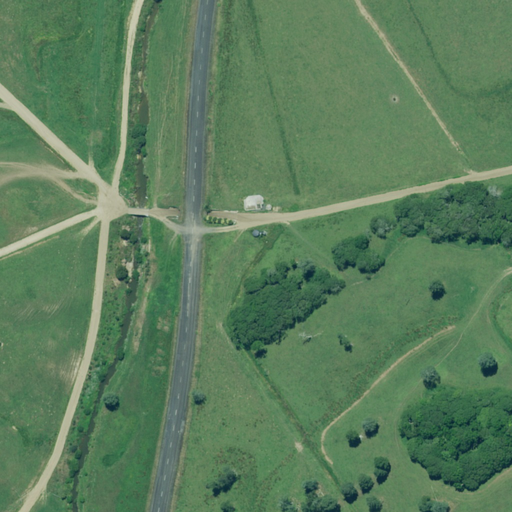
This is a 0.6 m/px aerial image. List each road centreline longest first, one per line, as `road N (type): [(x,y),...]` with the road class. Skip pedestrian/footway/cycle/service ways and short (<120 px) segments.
road 1 (tertiary): [(156,511),(179,392),(209,0)]
road 2 (track): [(129,211),(288,217),(481,175)]
road 3 (track): [(0,251),(109,199),(129,65)]
road 4 (track): [(129,211),(6,98)]
